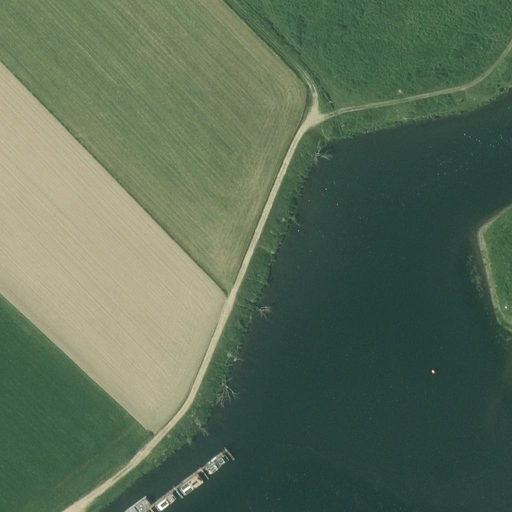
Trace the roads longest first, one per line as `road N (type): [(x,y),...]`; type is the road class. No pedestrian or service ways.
road 1 (track): [(310,122),(484,81),(511,44)]
road 2 (track): [(310,122),(313,88),(228,0)]
